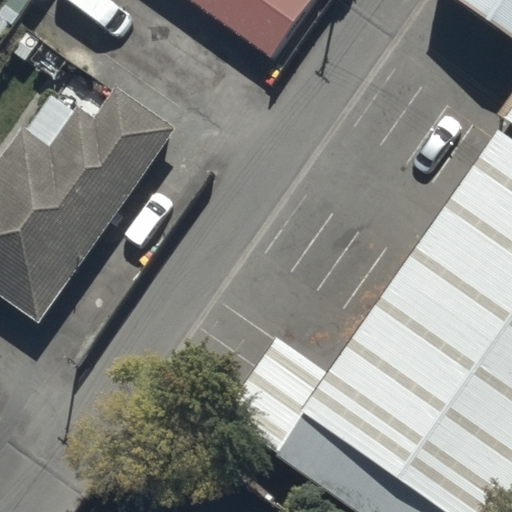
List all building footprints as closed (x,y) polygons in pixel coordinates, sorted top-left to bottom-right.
[(179,0),(270,65),(317,0),(179,0)] [(0,24),(0,53),(14,36),(0,24)] [(511,68),(270,409),(414,511),(457,511),(511,436),(511,68)] [(117,96),(94,131),(55,106),(29,143),(21,137),(0,168),(0,305),(42,334),(177,137),(117,96)] [(125,511),(94,490),(81,511),(125,511)]
